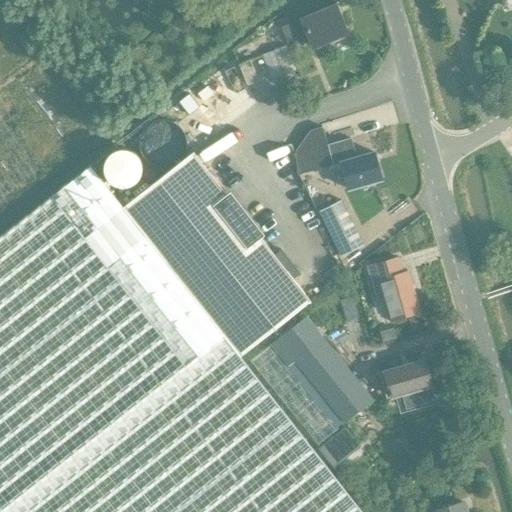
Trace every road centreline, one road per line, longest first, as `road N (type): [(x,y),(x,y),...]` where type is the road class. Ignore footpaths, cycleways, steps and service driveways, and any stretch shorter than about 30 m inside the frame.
road 1 (unclassified): [(511,450),(431,163)]
road 2 (unclassified): [(431,163),(387,0)]
